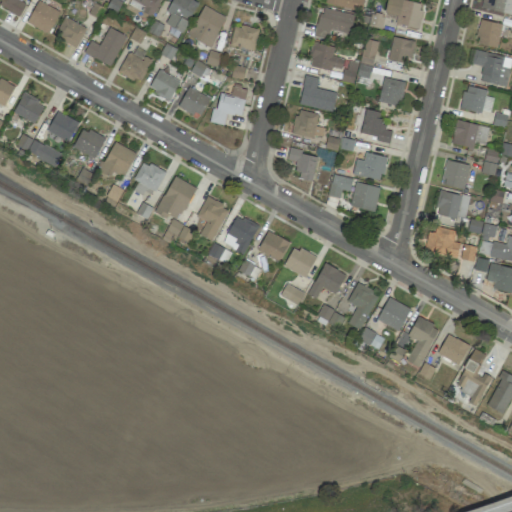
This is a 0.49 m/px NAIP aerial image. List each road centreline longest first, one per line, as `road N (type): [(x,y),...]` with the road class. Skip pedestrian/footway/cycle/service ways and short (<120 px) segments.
road 1 (residential): [(0,40),(511,331)]
road 2 (residential): [(454,0),(391,263)]
road 3 (residential): [(292,0),(247,181)]
